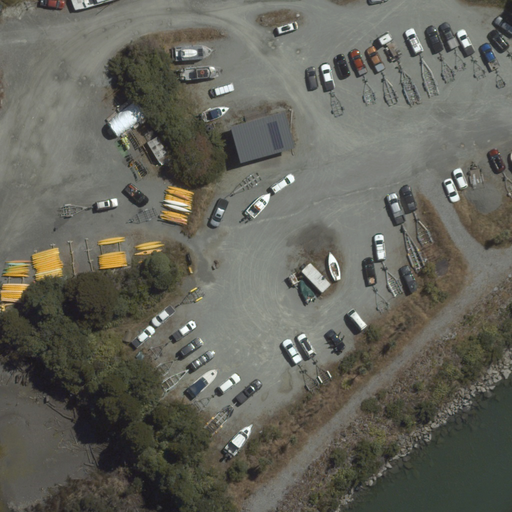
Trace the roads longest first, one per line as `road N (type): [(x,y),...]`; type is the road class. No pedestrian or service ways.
road 1 (unclassified): [(158,0),(240,27),(359,180),(511,114)]
road 2 (unclassified): [(0,185),(14,187),(57,75),(156,0)]
